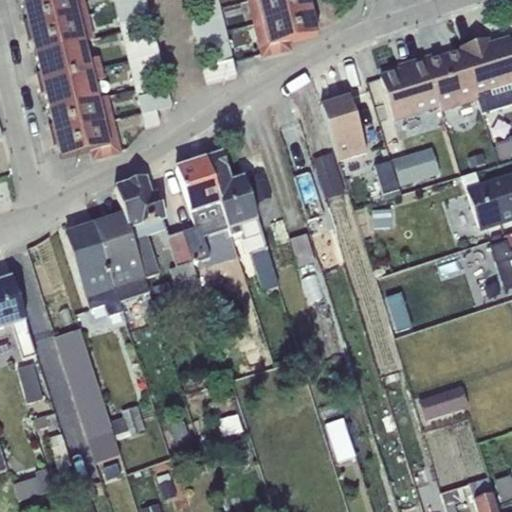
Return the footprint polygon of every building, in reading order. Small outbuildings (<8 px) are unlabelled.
[(83,0),(54,0),(23,7),(29,31),(88,17),(83,0)] [(111,0),(114,10),(146,2),(145,0),(111,0)] [(220,10),(217,0),(183,0),(186,9),(202,5),(204,14),(220,10)] [(308,0),(260,0),(247,4),(249,14),(253,13),(256,25),(311,12),(308,0)] [(146,2),(114,10),(120,35),(137,32),(135,22),(150,18),(146,2)] [(225,33),(220,10),(204,14),(206,20),(191,24),(195,40),(225,33)] [(311,12),(256,25),(263,56),(286,50),(285,44),(317,36),(311,12)] [(94,41),(88,17),(29,31),(34,55),(85,43),(94,41)] [(137,32),(120,35),(127,63),(159,56),(155,39),(140,42),(137,32)] [(231,62),(225,33),(195,40),(199,56),(214,52),(217,65),(231,62)] [(460,48),(461,52),(478,103),(482,115),(511,105),(511,49),(509,39),(489,45),(487,40),(460,48)] [(89,62),(85,43),(34,55),(42,84),(101,69),(98,58),(89,62)] [(440,54),(424,59),(440,109),(441,114),(478,103),(461,52),(441,58),(440,54)] [(159,56),(127,63),(134,91),(150,87),(147,75),(163,71),(159,56)] [(400,73),(380,79),(394,124),(440,109),(424,59),(398,67),(400,73)] [(235,78),(231,62),(217,65),(202,68),(206,85),(235,78)] [(49,113),(99,100),(94,83),(103,80),(101,69),(42,84),(49,113)] [(150,87),(134,91),(136,99),(137,99),(141,115),(156,112),(171,108),(167,92),(152,95),(150,87)] [(107,98),(99,100),(49,113),(54,136),(110,123),(113,122),(107,98)] [(348,98),(319,107),(338,164),(367,154),(348,98)] [(156,112),(141,115),(144,129),(159,126),(156,112)] [(54,136),(60,160),(93,152),(94,158),(117,153),(110,123),(54,136)] [(511,141),(496,146),(501,162),(511,158),(511,138),(511,139),(511,141)] [(432,150),(390,162),(398,188),(440,176),(432,150)] [(221,155),(205,160),(220,206),(230,238),(244,233),(263,293),(278,288),(244,179),(243,180),(243,179),(230,183),(221,155)] [(332,155),(314,160),(326,201),(344,195),(332,155)] [(205,160),(175,170),(190,216),(220,206),(205,160)] [(390,162),(373,168),(383,197),(400,192),(398,188),(390,162)] [(460,176),(466,194),(482,188),(476,171),(460,176)] [(263,175),(248,180),(256,204),(271,199),(263,175)] [(511,178),(482,188),(466,194),(478,230),(511,218),(511,178)] [(116,189),(125,217),(130,233),(162,222),(164,222),(155,196),(150,198),(144,180),(116,189)] [(371,212),(372,231),(391,230),(390,212),(371,212)] [(125,217),(93,228),(118,305),(150,294),(145,278),(133,242),(130,233),(125,217)] [(162,222),(130,233),(133,242),(147,238),(159,234),(165,251),(170,250),(176,269),(169,272),(182,311),(206,303),(199,282),(184,234),(168,239),(162,222)] [(93,228),(65,237),(89,312),(104,307),(107,319),(121,314),(118,305),(93,228)] [(199,229),(184,234),(199,282),(207,279),(201,261),(209,259),(199,229)] [(306,235),(289,240),(298,268),(315,263),(306,235)] [(511,251),(511,235),(503,238),(504,241),(506,246),(509,252),(511,251)] [(159,274),(147,238),(133,242),(145,278),(159,274)] [(511,251),(509,252),(506,246),(489,252),(507,300),(511,297),(511,251)] [(11,279),(0,282),(0,331),(12,328),(23,360),(36,356),(25,321),(12,280),(11,280),(11,279)] [(168,282),(152,287),(160,312),(176,307),(168,282)] [(401,294),(385,299),(394,332),(411,327),(401,294)] [(210,318),(197,322),(202,340),(215,336),(210,318)] [(79,331),(54,339),(95,465),(119,458),(115,442),(108,423),(79,331)] [(34,367),(18,371),(27,404),(42,400),(34,367)] [(461,389),(418,403),(424,423),(467,409),(461,389)] [(319,409),(323,421),(342,414),(338,402),(319,409)] [(122,419),(108,423),(115,442),(129,438),(129,439),(146,433),(138,408),(120,413),(122,419)] [(238,414),(218,420),(223,438),(243,433),(238,414)] [(343,420),(325,426),(337,464),(355,458),(343,420)] [(184,423),(169,428),(176,449),(191,444),(184,423)] [(61,436),(47,440),(62,487),(73,483),(68,468),(71,466),(61,436)] [(37,479),(14,485),(19,501),(51,493),(45,470),(36,472),(37,479)] [(169,475),(156,478),(163,502),(176,498),(169,475)] [(511,480),(511,476),(493,482),(501,504),(511,500),(511,480)] [(498,511),(488,479),(468,486),(475,511),(498,511)] [(462,489),(441,495),(446,511),(456,511),(454,505),(465,502),(462,489)]
